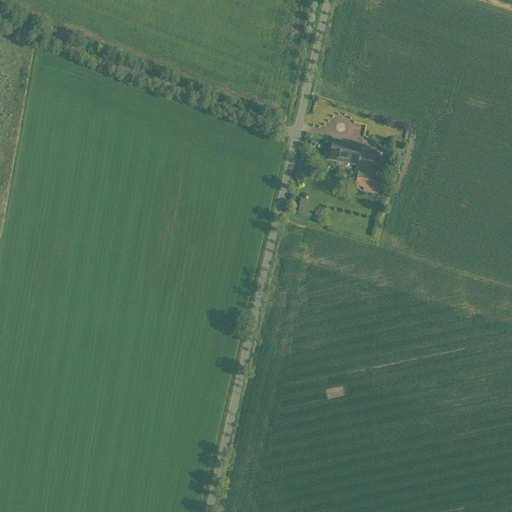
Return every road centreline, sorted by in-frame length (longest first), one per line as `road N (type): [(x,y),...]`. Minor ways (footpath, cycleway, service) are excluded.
road 1 (unclassified): [(209,511),(328,0)]
road 2 (unknown): [(295,140),(0,27)]
